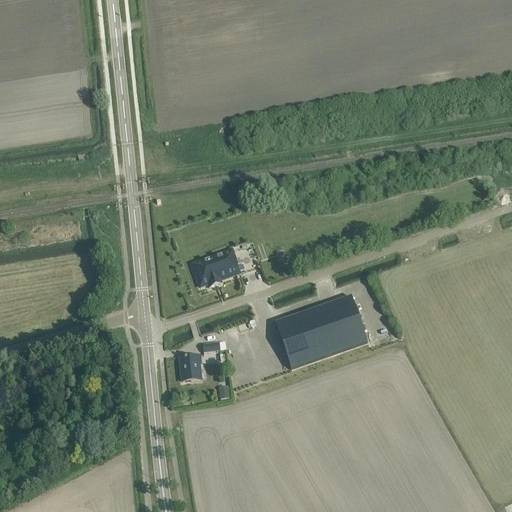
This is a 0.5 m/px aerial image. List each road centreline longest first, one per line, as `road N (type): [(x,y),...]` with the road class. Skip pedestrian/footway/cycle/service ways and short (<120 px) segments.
road 1 (unclassified): [(144,324),(194,318),(511,208)]
road 2 (tertiary): [(144,324),(112,0)]
road 3 (tertiary): [(165,511),(144,324)]
road 4 (unclassified): [(0,355),(125,319),(144,324)]
